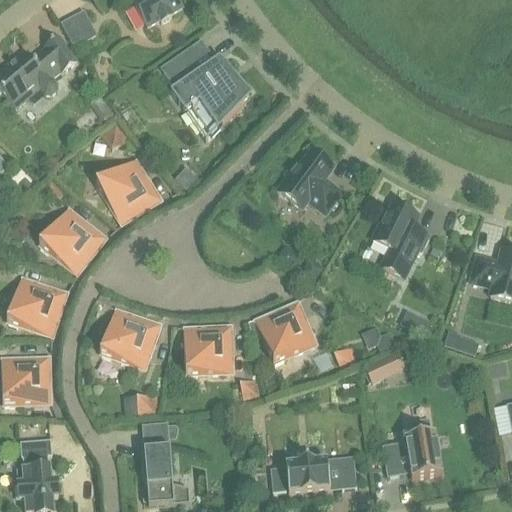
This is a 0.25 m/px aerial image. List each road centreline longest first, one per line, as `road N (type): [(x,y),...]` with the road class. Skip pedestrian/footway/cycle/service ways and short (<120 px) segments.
road 1 (residential): [(111,511),(104,464),(73,412),(70,343),(111,263),(160,250)]
road 2 (residential): [(160,250),(317,88)]
road 3 (residential): [(511,196),(413,159),(317,88)]
road 4 (residential): [(278,281),(238,299),(205,299),(160,250)]
